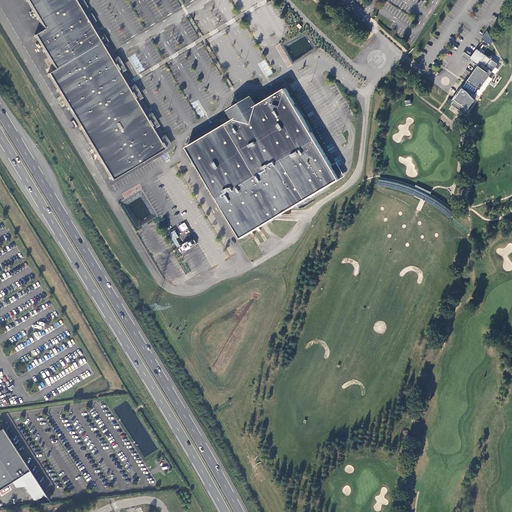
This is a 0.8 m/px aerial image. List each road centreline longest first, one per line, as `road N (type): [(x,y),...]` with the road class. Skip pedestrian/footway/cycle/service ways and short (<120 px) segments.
road 1 (trunk): [(239,511),(0,112)]
road 2 (trunk): [(0,136),(224,511)]
